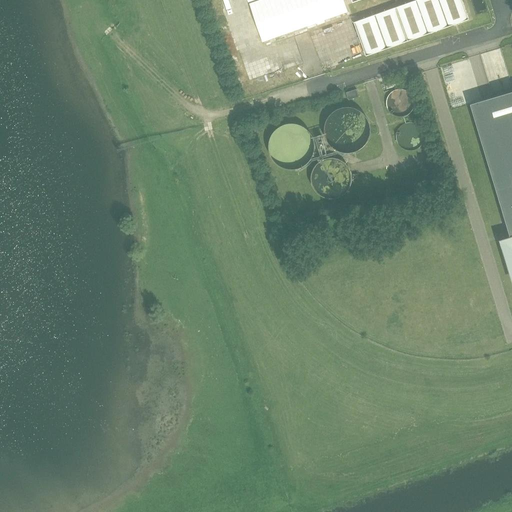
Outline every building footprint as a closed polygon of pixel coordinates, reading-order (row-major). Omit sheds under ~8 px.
[(461,0),(415,0),(354,22),(366,56),(469,19),(461,0)] [(284,45),(290,70),(304,67),(297,42),(284,45)] [(333,62),(334,69),(350,65),(350,64),(356,62),(355,56),(333,62)] [(239,61),(254,92),(263,88),(248,57),(239,61)] [(281,74),(263,78),(265,88),(283,83),(281,74)] [(413,103),(413,101),(413,98),(413,96),(411,94),(410,92),(408,90),(405,88),(402,88),(399,87),(397,88),(394,89),(391,90),(390,92),(388,94),(387,96),(386,99),(386,101),(386,104),(387,107),(388,109),(390,111),(393,113),(395,114),(398,115),(401,115),(403,114),(406,114),(408,112),(410,110),(412,108),(413,106),(413,103)] [(346,92),(349,100),(359,96),(357,89),(346,92)] [(511,90),(470,103),(511,241),(506,243),(511,261),(511,90)] [(370,132),(370,128),(370,123),(368,118),(366,114),(363,111),(359,108),(355,106),(352,105),(346,105),(342,105),(337,107),(334,109),(330,112),(327,115),(325,119),(324,123),(324,129),(324,133),(325,137),(328,141),(331,145),(335,148),(339,149),(343,151),(348,151),(353,150),(357,149),(361,146),(364,143),(366,140),(368,136),(370,132)] [(423,137),(424,134),(423,132),(423,129),(421,127),(420,124),(417,122),(415,121),(412,120),(409,120),(405,121),(403,122),(401,123),(399,125),(398,127),(396,129),(396,132),(396,135),(396,138),(397,140),(398,142),(400,145),(403,146),(405,147),(408,148),(411,148),(413,148),(416,147),(420,144),(422,141),(423,139),(423,137)] [(315,148),(315,144),(315,140),(313,135),(311,130),(308,127),(304,124),(300,122),(296,121),(291,121),(287,121),(283,123),(278,125),(275,128),(272,132),(270,136),(269,140),(269,145),(269,149),(271,154),(273,158),(276,161),(280,164),(283,165),(287,167),(294,167),(298,166),(301,165),(305,163),(308,160),(311,156),(313,153),(315,148)] [(351,179),(351,176),(351,171),(350,168),(348,165),(345,162),(342,159),(339,157),(334,156),(331,156),(327,157),(323,158),(320,160),(317,163),(315,165),(313,169),(312,173),(312,177),(312,181),(313,184),(316,188),(318,191),(322,193),(326,195),(329,196),(333,196),(337,195),(340,194),(343,192),(347,189),(349,186),(350,183),(351,179)]
